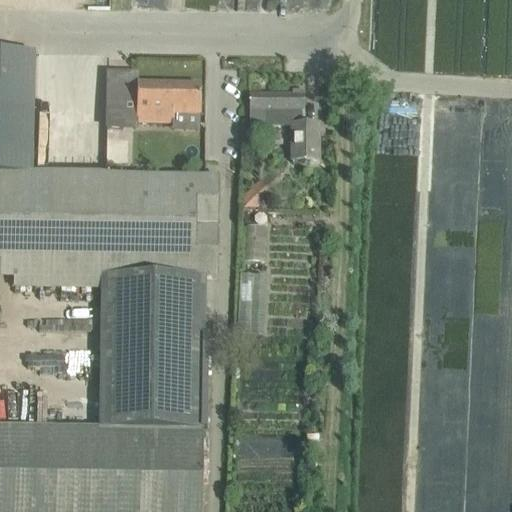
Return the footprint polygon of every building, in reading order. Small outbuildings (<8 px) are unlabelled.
[(0,174),(32,175),(34,54),(0,53),(0,174)] [(39,122),(45,122),(47,69),(40,69),(39,122)] [(136,124),(173,125),(173,116),(199,117),(199,87),(136,86),(136,124)] [(290,163),(319,163),(319,127),(302,127),(302,93),(292,93),(292,97),(250,97),(250,127),(290,128),(290,163)] [(0,280),(13,281),(13,290),(100,291),(100,278),(204,279),(204,292),(216,293),(216,279),(218,178),(32,175),(0,174),(0,280)] [(244,209),(258,209),(272,196),(259,182),(245,195),(244,209)] [(242,226),(241,262),(263,263),(265,227),(242,226)] [(238,336),(265,336),(267,277),(240,276),(238,336)] [(100,291),(98,430),(202,431),(204,292),(204,279),(100,278),(100,291)] [(0,428),(0,511),(200,511),(202,431),(98,430),(0,428)]
